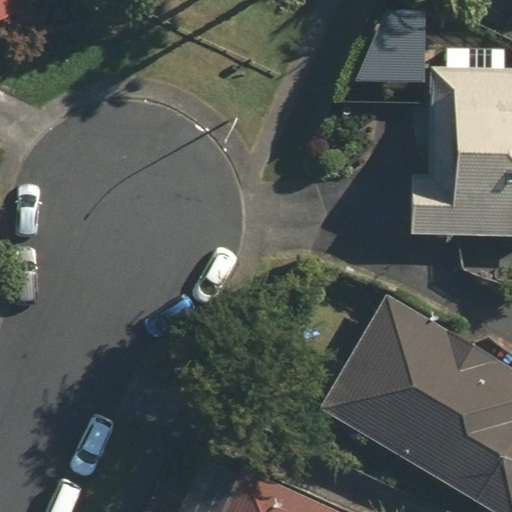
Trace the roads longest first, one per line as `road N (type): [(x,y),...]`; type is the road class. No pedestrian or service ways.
road 1 (residential): [(115,221),(0,478)]
road 2 (unknown): [(255,184),(348,203),(440,235),(511,281)]
